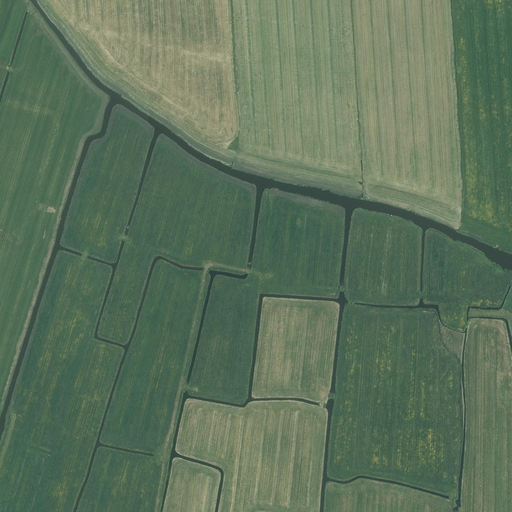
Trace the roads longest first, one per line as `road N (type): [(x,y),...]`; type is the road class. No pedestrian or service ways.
road 1 (track): [(311,511),(324,396),(339,397),(350,291),(208,267)]
road 2 (track): [(157,511),(208,267),(141,244)]
road 3 (track): [(350,291),(441,298),(472,328)]
